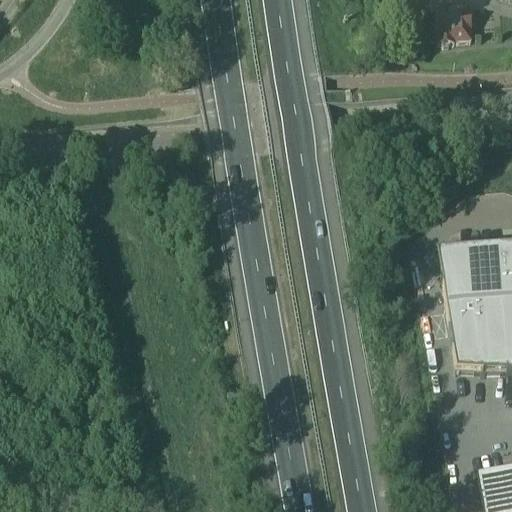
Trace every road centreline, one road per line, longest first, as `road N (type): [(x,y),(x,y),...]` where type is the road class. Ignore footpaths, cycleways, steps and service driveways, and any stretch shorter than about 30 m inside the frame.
road 1 (motorway): [(213,0),(297,511)]
road 2 (motorway): [(359,511),(275,0)]
road 3 (tertiary): [(0,158),(511,111)]
